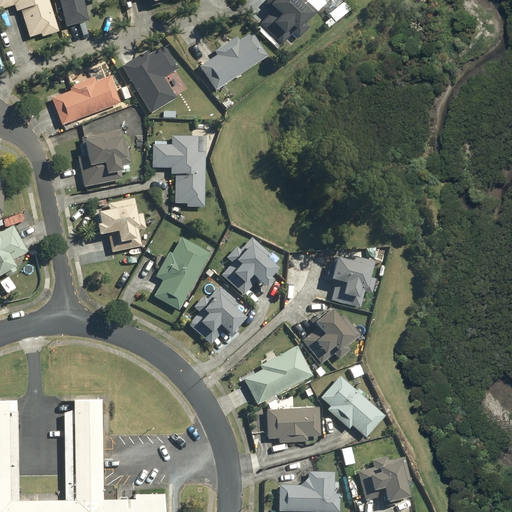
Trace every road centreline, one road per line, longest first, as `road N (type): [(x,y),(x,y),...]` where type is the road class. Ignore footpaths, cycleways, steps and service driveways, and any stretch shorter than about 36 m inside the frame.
road 1 (residential): [(68,321),(122,335),(186,378),(212,413),(229,458),(229,511)]
road 2 (residential): [(233,10),(54,58),(18,72),(0,93)]
road 3 (residential): [(0,121),(41,159),(68,321)]
